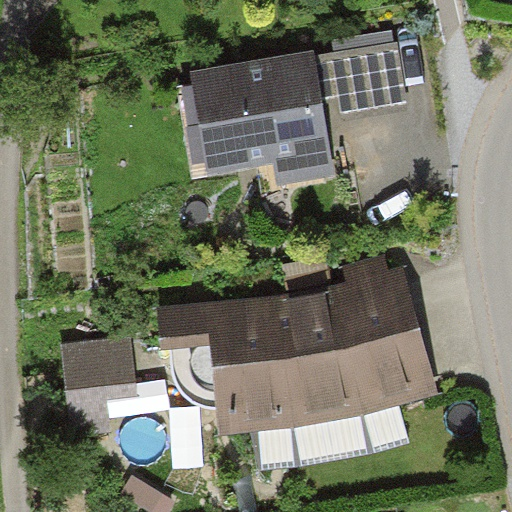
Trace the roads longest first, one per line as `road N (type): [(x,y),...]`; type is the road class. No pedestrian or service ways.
road 1 (residential): [(19,511),(6,140),(21,0)]
road 2 (residential): [(511,310),(498,221),(511,133)]
